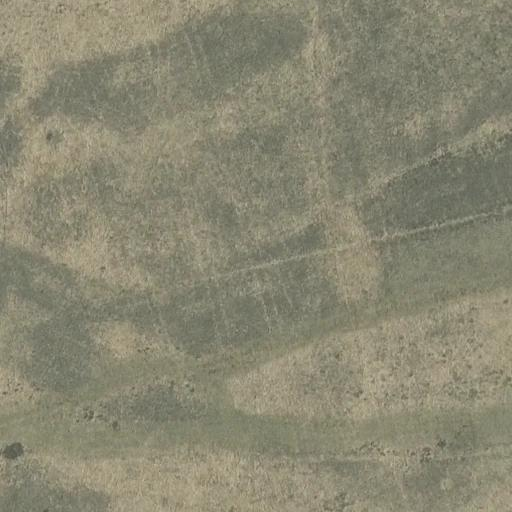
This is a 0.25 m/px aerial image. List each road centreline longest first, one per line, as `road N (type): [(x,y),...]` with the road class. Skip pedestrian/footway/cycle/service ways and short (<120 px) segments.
road 1 (track): [(511,256),(209,377),(152,369),(0,426)]
road 2 (track): [(18,420),(42,437),(82,443),(189,433),(319,439),(511,423)]
